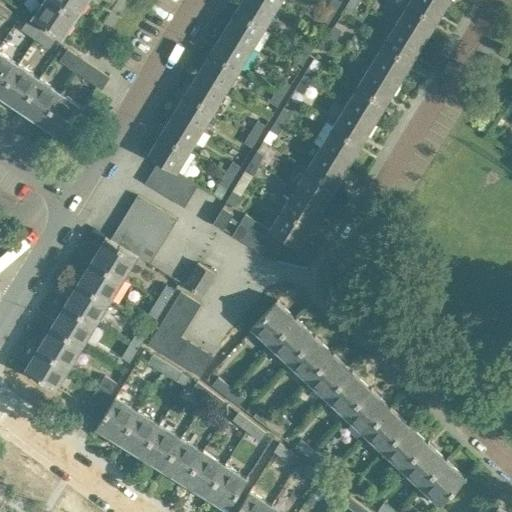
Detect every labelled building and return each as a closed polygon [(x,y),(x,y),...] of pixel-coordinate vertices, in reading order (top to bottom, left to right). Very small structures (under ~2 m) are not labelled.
[(78,17),(53,0),(43,0),(32,16),(64,38),(78,17)] [(89,0),(53,0),(78,17),(89,0)] [(266,27),(279,7),(267,0),(243,0),(238,10),(266,27)] [(335,13),(343,1),(341,0),(331,0),(327,8),(335,13)] [(355,10),(360,1),(358,0),(349,0),(346,5),(355,10)] [(449,0),(410,0),(409,2),(438,19),(449,0)] [(0,13),(7,19),(13,11),(0,2),(0,13)] [(438,19),(409,2),(396,23),(425,41),(438,19)] [(329,23),(335,13),(327,8),(321,18),(329,23)] [(254,48),(266,27),(238,10),(225,31),(254,48)] [(42,29),(28,20),(22,28),(36,38),(42,29)] [(425,41),(396,23),(384,43),(413,61),(425,41)] [(336,42),(343,29),(335,24),(327,37),(336,42)] [(50,47),(56,39),(42,29),(36,38),(50,47)] [(241,68),(254,48),(225,31),(213,51),(241,68)] [(310,54),(317,42),(309,37),(302,49),(310,54)] [(330,51),(336,42),(327,37),(321,46),(330,51)] [(413,61),(384,43),(371,64),(400,81),(413,61)] [(0,91),(20,62),(0,48),(0,91)] [(68,66),(76,54),(68,48),(60,60),(68,66)] [(304,64),(310,54),(302,49),(295,59),(304,64)] [(229,89),(241,68),(213,51),(200,71),(229,89)] [(77,71),(85,60),(76,54),(68,66),(77,71)] [(110,77),(85,60),(77,71),(98,86),(102,88),(110,77)] [(0,95),(20,109),(41,76),(20,62),(0,91),(0,95)] [(400,81),(371,64),(359,84),(387,102),(400,81)] [(310,83),(317,70),(309,66),(302,78),(310,83)] [(216,109),(229,89),(200,71),(188,92),(216,109)] [(41,123),(63,90),(41,76),(20,109),(41,123)] [(285,95),(292,83),(283,78),(277,90),(285,95)] [(305,93),(310,83),(302,78),(296,88),(305,93)] [(387,102),(359,84),(346,105),(374,123),(387,102)] [(63,137),(85,105),(63,90),(41,123),(63,137)] [(278,106),(285,95),(277,90),(270,100),(278,106)] [(204,129),(216,109),(188,92),(175,112),(204,129)] [(374,123),(346,105),(333,126),(362,144),(374,123)] [(284,124),(292,111),(284,107),(277,119),(284,124)] [(192,149),(204,129),(175,112),(164,131),(192,149)] [(260,136),(267,124),(258,119),(252,131),(260,136)] [(278,134),(284,124),(277,119),(271,129),(278,134)] [(362,144),(333,126),(321,146),(349,164),(362,144)] [(178,172),(178,171),(192,149),(164,131),(150,154),(160,160),(170,166),(178,172)] [(253,146),(260,136),(252,131),(245,141),(253,146)] [(349,164),(321,146),(309,166),(337,184),(349,164)] [(260,164),(267,152),(259,148),(252,159),(260,164)] [(254,174),(260,164),(252,159),(245,169),(254,174)] [(156,188),(170,166),(160,160),(146,182),(156,188)] [(236,175),(242,165),(233,160),(227,170),(236,175)] [(166,194),(180,172),(178,171),(178,172),(170,166),(156,188),(166,194)] [(337,184),(309,166),(296,187),(325,204),(337,184)] [(228,187),(236,175),(227,170),(220,182),(228,187)] [(176,200),(190,178),(180,172),(166,194),(176,200)] [(186,206),(199,184),(190,178),(176,200),(186,206)] [(325,204),(296,187),(283,208),(312,225),(325,204)] [(235,205),(242,194),(233,189),(227,200),(235,205)] [(158,206),(139,194),(132,205),(152,217),(158,206)] [(152,217),(132,205),(125,216),(145,228),(152,217)] [(178,218),(158,206),(152,217),(171,229),(178,218)] [(223,228),(233,212),(223,206),(214,222),(223,228)] [(312,225),(283,208),(270,229),(277,233),(287,239),(299,246),(312,225)] [(244,242),(257,221),(246,214),(233,235),(244,242)] [(145,228),(125,216),(118,227),(138,239),(145,228)] [(171,229),(152,217),(145,228),(164,240),(171,229)] [(253,248),(266,226),(257,221),(244,242),(253,248)] [(277,233),(270,229),(266,226),(253,248),(264,254),(277,233)] [(138,239),(118,227),(112,238),(131,250),(138,239)] [(164,240),(145,228),(138,239),(158,251),(164,240)] [(274,261),(287,239),(277,233),(264,254),(274,261)] [(131,250),(112,238),(107,235),(93,258),(125,278),(139,255),(131,250)] [(158,251),(138,239),(131,250),(139,255),(151,262),(158,251)] [(112,300),(125,278),(93,258),(79,280),(112,300)] [(202,294),(216,273),(199,262),(186,284),(202,294)] [(99,322),(112,300),(79,280),(66,301),(99,322)] [(166,304),(176,288),(168,283),(158,298),(166,304)] [(196,314),(202,303),(182,291),(175,302),(196,314)] [(158,317),(166,304),(158,298),(149,312),(158,317)] [(271,345),(272,345),(298,317),(279,299),(252,327),(271,345)] [(85,344),(99,322),(66,301),(52,323),(85,344)] [(196,314),(175,302),(168,312),(189,325),(196,314)] [(182,336),(189,325),(168,312),(149,343),(182,336)] [(290,362),(316,334),(298,317),(272,345),(290,362)] [(72,366),(85,344),(52,323),(39,345),(72,366)] [(140,347),(149,332),(140,327),(131,341),(140,347)] [(308,379),(335,352),(316,334),(290,362),(308,379)] [(193,342),(182,336),(149,343),(180,363),(193,342)] [(131,361),(140,347),(131,341),(122,355),(131,361)] [(191,369),(204,349),(193,342),(180,363),(191,369)] [(58,389),(72,366),(39,345),(25,368),(58,389)] [(202,376),(215,355),(204,349),(191,369),(202,376)] [(327,397),(353,369),(335,352),(308,379),(327,397)] [(169,362),(154,353),(149,361),(163,370),(169,362)] [(183,371),(169,362),(163,370),(178,379),(183,371)] [(346,415),(372,387),(353,369),(327,397),(346,415)] [(112,391),(118,382),(105,374),(100,383),(112,391)] [(227,393),(233,386),(219,376),(214,383),(227,393)] [(212,390),(198,380),(193,387),(206,398),(212,390)] [(96,417),(112,391),(100,383),(84,410),(96,417)] [(247,396),(233,386),(227,393),(241,404),(247,396)] [(365,433),(391,405),(372,387),(346,415),(365,433)] [(226,400),(212,390),(206,398),(220,408),(226,400)] [(119,442),(140,408),(117,394),(96,427),(119,442)] [(384,451),(410,423),(391,405),(365,433),(384,451)] [(273,417),(260,407),(254,414),(268,425),(273,417)] [(141,455),(162,422),(140,408),(119,442),(141,455)] [(253,421),(239,411),(234,419),(247,428),(253,421)] [(288,427),(273,417),(268,425),(282,435),(288,427)] [(267,431),(253,421),(247,428),(261,439),(267,431)] [(162,469),(183,435),(162,422),(141,455),(162,469)] [(403,468),(429,440),(410,423),(384,451),(403,468)] [(184,482),(205,448),(183,435),(162,469),(184,482)] [(315,448),(301,438),(295,446),(309,456),(315,448)] [(429,440),(403,468),(421,487),(447,459),(429,440)] [(295,453),(280,441),(275,450),(290,461),(295,453)] [(205,495),(226,462),(205,448),(184,482),(205,495)] [(329,458),(315,448),(309,456),(323,466),(329,458)] [(447,459),(421,487),(440,505),(467,477),(447,459)] [(228,510),(249,476),(226,462),(205,495),(228,510)] [(323,474),(309,463),(303,471),(317,481),(323,474)] [(357,480),(343,470),(338,478),(351,488),(357,480)] [(336,484),(323,474),(317,481),(331,492),(336,484)] [(371,490),(357,480),(351,488),(365,498),(371,490)] [(266,511),(272,504),(251,490),(237,511),(266,511)] [(357,511),(363,504),(350,494),(344,502),(357,511)] [(397,511),(384,502),(378,510),(381,511),(397,511)]
